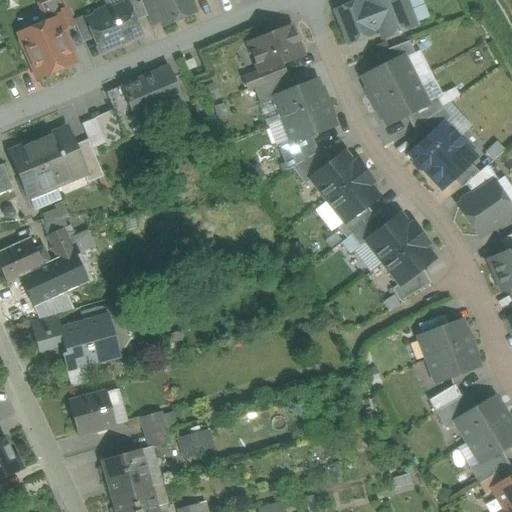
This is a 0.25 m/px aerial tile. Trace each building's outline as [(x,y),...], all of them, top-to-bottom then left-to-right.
[(45,0),(38,3),(45,22),(56,18),(62,31),(75,26),(73,21),(64,0),(45,0)] [(124,0),(126,4),(134,22),(147,16),(140,0),(124,0)] [(161,20),(152,0),(140,0),(147,16),(151,24),(161,20)] [(190,0),(152,0),(161,20),(164,26),(196,13),(190,0)] [(366,0),(369,5),(362,7),(370,31),(379,28),(383,38),(414,27),(409,12),(410,8),(406,0),(366,0)] [(360,1),(336,10),(348,44),(372,35),(370,31),(362,7),(360,1)] [(134,22),(126,4),(113,9),(109,7),(96,13),(94,18),(87,20),(95,38),(101,53),(141,36),(134,22)] [(86,16),(73,21),(75,26),(82,43),(95,38),(87,20),(86,16)] [(66,34),(62,31),(56,18),(45,22),(19,32),(21,37),(19,41),(23,49),(26,51),(37,78),(74,64),(71,55),(73,50),(66,34)] [(247,42),(259,72),(285,62),(304,55),(292,24),(247,42)] [(409,42),(375,54),(382,68),(405,57),(415,53),(409,42)] [(416,81),(405,57),(382,68),(363,77),(375,101),(416,81)] [(193,58),(183,62),(187,70),(197,66),(193,58)] [(285,62),(259,72),(244,78),(249,89),(254,87),(290,73),(285,62)] [(185,104),(169,63),(105,89),(113,110),(125,141),(142,134),(138,123),(185,104)] [(271,97),(296,88),(290,73),(254,87),(260,102),(271,97)] [(318,79),(296,88),(271,97),(280,121),(327,103),(318,79)] [(404,116),(428,104),(416,81),(375,101),(387,124),(404,116)] [(210,82),(199,89),(207,102),(218,96),(210,82)] [(454,89),(441,95),(448,104),(458,96),(454,89)] [(441,95),(428,104),(404,116),(414,130),(441,110),(448,104),(441,95)] [(260,102),(269,125),(280,121),(271,97),(260,102)] [(227,103),(211,109),(216,121),(231,114),(227,103)] [(280,121),(289,143),(313,134),(336,125),(327,103),(280,121)] [(448,104),(441,110),(449,118),(445,122),(460,139),(471,129),(448,104)] [(113,110),(82,123),(88,140),(93,151),(106,145),(107,148),(125,141),(113,110)] [(414,130),(424,140),(445,122),(449,118),(441,110),(414,130)] [(269,125),(278,148),(289,143),(280,121),(269,125)] [(409,155),(425,172),(442,190),(453,180),(471,164),(477,158),(460,139),(445,122),(424,140),(409,155)] [(85,175),(73,146),(67,130),(37,142),(55,187),(85,175)] [(313,134),(289,143),(278,148),(288,169),(292,167),(320,153),(313,134)] [(88,140),(73,146),(85,175),(88,184),(104,178),(93,151),(88,140)] [(37,142),(11,152),(34,209),(60,199),(55,187),(37,142)] [(310,180),(333,162),(324,151),(320,153),(292,167),(304,186),(310,180)] [(346,153),(333,162),(310,180),(326,201),(367,171),(359,160),(354,163),(346,153)] [(1,164),(0,164),(0,193),(12,189),(1,164)] [(479,173),(471,164),(453,180),(461,189),(466,185),(479,173)] [(259,166),(247,171),(252,183),(264,178),(259,166)] [(466,185),(474,197),(495,182),(499,180),(489,166),(479,173),(466,185)] [(326,201),(344,224),(368,206),(380,196),(371,184),(375,181),(367,171),(326,201)] [(511,208),(495,182),(474,197),(458,207),(478,237),(490,229),(497,229),(503,224),(504,219),(511,214),(511,208)] [(41,216),(43,220),(64,219),(68,219),(63,204),(56,207),(57,211),(41,216)] [(368,206),(344,224),(340,227),(347,237),(351,234),(376,216),(368,206)] [(366,242),(390,224),(381,212),(376,216),(351,234),(360,246),(366,242)] [(136,214),(127,215),(128,228),(137,227),(136,214)] [(401,215),(390,224),(366,242),(382,263),(420,233),(413,223),(409,226),(401,215)] [(43,220),(41,221),(47,235),(64,228),(67,227),(64,219),(43,220)] [(64,228),(47,235),(57,259),(74,253),(68,239),(64,228)] [(86,231),(68,239),(74,253),(92,246),(86,231)] [(428,244),(420,233),(382,263),(399,285),(420,268),(434,258),(425,246),(428,244)] [(511,235),(501,241),(506,252),(511,249),(511,235)] [(30,237),(0,251),(0,270),(7,285),(51,264),(42,246),(36,249),(30,237)] [(511,249),(506,252),(488,260),(502,292),(510,288),(511,287),(511,249)] [(420,268),(399,285),(391,290),(401,303),(431,284),(420,268)] [(74,315),(76,324),(93,319),(91,311),(74,315)] [(418,324),(422,335),(448,325),(444,314),(418,324)] [(29,323),(33,336),(61,328),(58,315),(29,323)] [(61,328),(33,336),(38,354),(59,348),(66,375),(117,361),(104,316),(93,319),(76,324),(61,328)] [(471,343),(462,320),(448,325),(422,335),(417,336),(426,360),(471,343)] [(480,367),(471,343),(426,360),(435,384),(480,367)] [(456,385),(429,401),(437,413),(463,398),(456,385)] [(118,389),(68,402),(77,437),(127,424),(118,389)] [(454,423),(479,408),(470,394),(463,398),(437,413),(445,428),(454,423)] [(496,398),(479,408),(454,423),(466,443),(508,419),(496,398)] [(379,406),(365,411),(369,424),(383,420),(379,406)] [(140,417),(145,437),(166,431),(162,416),(161,411),(140,417)] [(173,413),(162,416),(166,431),(178,428),(173,413)] [(466,443),(478,463),(500,450),(511,443),(511,425),(508,419),(466,443)] [(208,430),(177,439),(183,457),(213,449),(208,430)] [(145,437),(148,449),(152,448),(169,443),(166,431),(145,437)] [(4,437),(0,438),(0,480),(23,470),(17,456),(13,458),(4,437)] [(102,461),(112,498),(162,484),(152,448),(148,449),(102,461)] [(500,450),(478,463),(469,469),(478,485),(509,466),(500,450)] [(338,466),(327,469),(331,486),(343,483),(338,466)] [(511,511),(511,474),(491,487),(505,511),(503,511),(511,511)] [(112,498),(115,511),(157,511),(156,507),(167,504),(162,484),(112,498)] [(450,490),(439,489),(439,500),(449,501),(450,490)] [(210,511),(207,501),(198,504),(200,511),(210,511)] [(284,511),(281,501),(257,508),(258,511),(284,511)]
